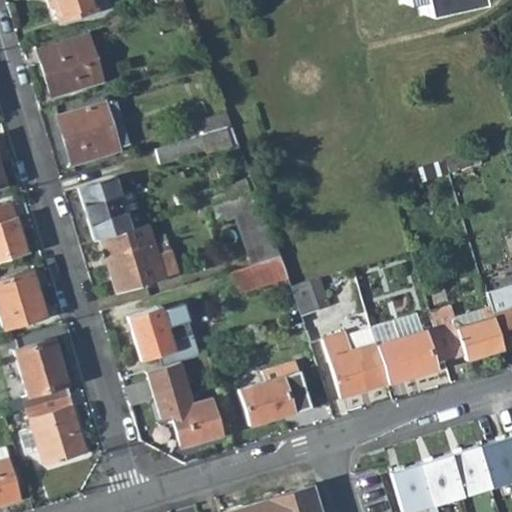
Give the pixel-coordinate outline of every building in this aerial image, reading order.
[(52,0),(59,21),(97,9),(94,0),(52,0)] [(187,13),(182,0),(168,0),(174,17),(187,13)] [(400,0),(402,4),(416,0),(419,0),(422,13),(477,1),(477,0),(400,0)] [(50,96),(100,80),(87,34),(36,50),(50,96)] [(116,147),(127,144),(116,101),(104,105),(103,102),(57,117),(71,164),(117,150),(116,147)] [(201,134),(227,126),(230,125),(225,112),(198,120),(201,134)] [(232,146),(227,126),(201,134),(155,148),(159,164),(205,151),(206,153),(232,146)] [(511,138),(502,141),(506,154),(511,151),(511,138)] [(470,165),(481,162),(477,149),(466,152),(470,165)] [(445,159),(449,172),(470,165),(466,152),(445,159)] [(436,177),(447,174),(442,160),(411,169),(415,183),(432,178),(436,177)] [(116,181),(130,229),(142,226),(128,178),(116,181)] [(100,238),(130,229),(116,181),(115,179),(80,189),(95,240),(100,238)] [(217,203),(229,200),(250,193),(246,180),(201,193),(205,207),(217,203)] [(273,242),(256,193),(256,191),(250,193),(229,200),(217,203),(222,220),(234,216),(246,250),(273,242)] [(210,223),(222,220),(217,203),(205,207),(210,223)] [(0,258),(23,251),(9,204),(0,206),(0,258)] [(167,236),(153,239),(148,224),(142,226),(130,229),(100,238),(115,292),(178,274),(167,236)] [(251,265),(279,257),(273,242),(246,250),(251,265)] [(251,265),(233,271),(239,293),(288,278),(279,257),(251,265)] [(511,266),(480,276),(488,304),(492,316),(502,348),(511,345),(511,266)] [(0,326),(1,328),(43,317),(29,271),(0,280),(0,326)] [(315,303),(327,299),(321,276),(308,280),(315,303)] [(315,303),(308,280),(290,286),(291,287),(300,314),(317,310),(315,303)] [(159,307),(128,317),(140,359),(157,354),(161,366),(198,354),(193,337),(170,343),(165,326),(188,319),(183,302),(160,308),(159,307)] [(454,315),(450,303),(428,309),(433,328),(453,323),(451,316),(454,315)] [(453,323),(455,329),(492,316),(488,304),(454,315),(451,316),(453,323)] [(492,316),(455,329),(453,323),(433,328),(443,361),(463,356),(464,359),(502,348),(492,316)] [(398,338),(394,320),(370,327),(375,342),(375,345),(398,338)] [(343,335),(347,350),(375,342),(370,327),(343,335)] [(433,328),(398,338),(375,345),(387,383),(444,366),(443,361),(433,328)] [(320,337),(339,398),(387,383),(375,345),(375,342),(347,350),(343,335),(342,331),(320,337)] [(26,397),(22,398),(24,407),(67,394),(50,340),(13,351),(26,397)] [(212,375),(205,352),(198,354),(161,366),(144,371),(159,419),(168,416),(178,448),(219,435),(208,400),(191,406),(187,393),(184,384),(212,375)] [(248,425),(308,407),(295,362),(262,372),(264,382),(238,389),(248,425)] [(191,406),(208,400),(203,388),(187,393),(191,406)] [(41,465),(84,452),(67,394),(24,407),(30,429),(20,432),(27,455),(37,452),(41,465)] [(407,511),(511,480),(511,434),(389,472),(401,511),(407,511)] [(0,504),(19,499),(4,448),(0,448),(0,504)] [(318,511),(310,485),(221,511),(318,511)]
